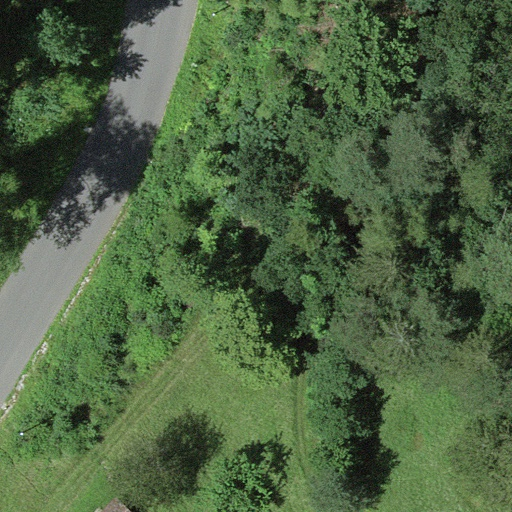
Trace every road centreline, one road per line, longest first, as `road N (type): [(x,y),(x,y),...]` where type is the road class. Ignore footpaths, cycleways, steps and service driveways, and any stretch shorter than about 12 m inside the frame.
road 1 (track): [(50,511),(224,303),(268,288),(322,313),(328,353),(319,467),(328,511)]
road 2 (secondary): [(160,0),(128,118),(0,346)]
